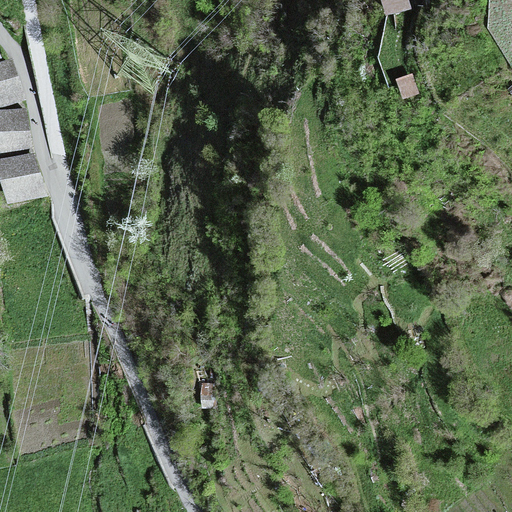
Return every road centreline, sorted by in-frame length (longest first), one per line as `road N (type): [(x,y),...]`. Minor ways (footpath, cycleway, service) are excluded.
road 1 (residential): [(196,511),(57,189)]
road 2 (residential): [(57,189),(62,168),(29,0)]
road 3 (unclassified): [(0,33),(21,62),(57,189)]
